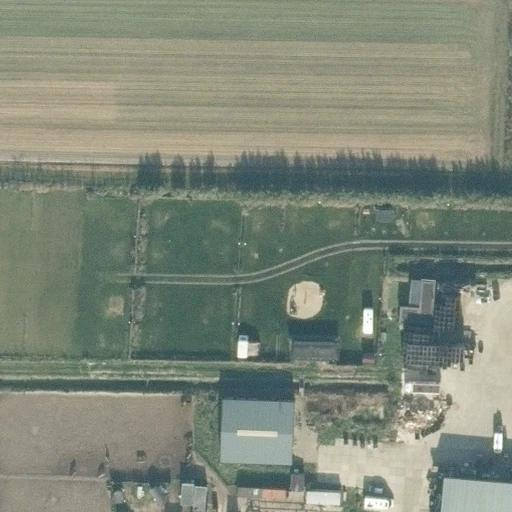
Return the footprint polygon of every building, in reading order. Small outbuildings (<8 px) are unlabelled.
[(392,203),(376,203),(374,213),(392,214),(392,203)] [(296,340),(296,355),(335,356),(336,340),(296,340)] [(223,394),(221,457),(271,459),(271,446),(294,447),(295,397),(223,394)] [(511,511),(511,476),(450,472),(446,511),(511,511)] [(315,479),(315,495),(356,496),(356,480),(315,479)] [(202,501),(201,511),(217,511),(217,502),(202,501)]
